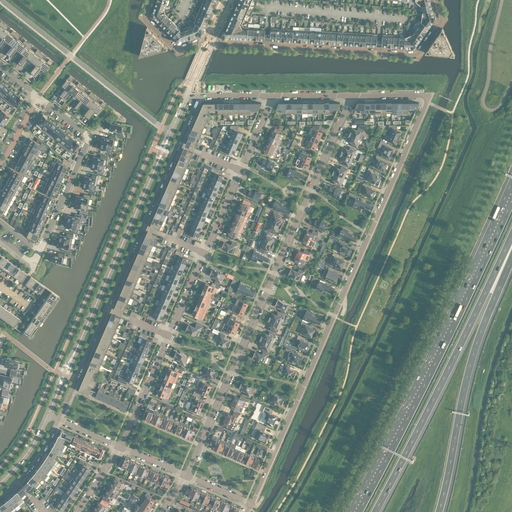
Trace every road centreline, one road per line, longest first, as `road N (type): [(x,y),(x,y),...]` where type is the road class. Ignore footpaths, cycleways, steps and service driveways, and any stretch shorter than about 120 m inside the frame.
road 1 (residential): [(252,503),(427,102),(426,95),(350,95)]
road 2 (residential): [(185,475),(350,95)]
road 3 (motorway): [(511,190),(353,511)]
road 4 (residential): [(58,419),(198,94)]
road 5 (motorway): [(374,511),(511,238)]
road 6 (residential): [(436,0),(440,23),(413,55),(208,43)]
road 7 (motorway): [(438,511),(471,358),(511,257)]
road 8 (secondary): [(171,133),(70,359)]
road 9 (residential): [(171,133),(1,0)]
road 10 (residential): [(40,252),(88,137),(37,97)]
road 11 (residential): [(120,447),(169,335)]
